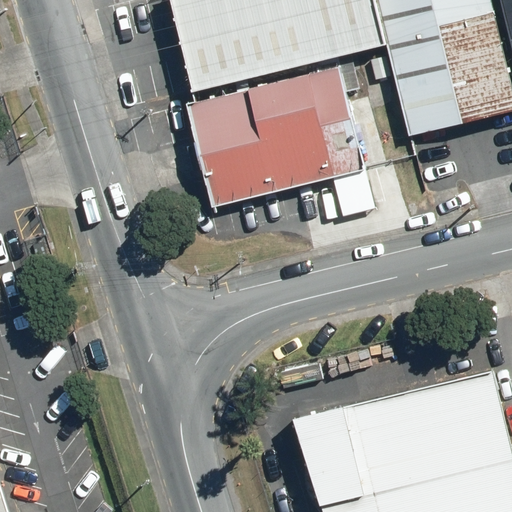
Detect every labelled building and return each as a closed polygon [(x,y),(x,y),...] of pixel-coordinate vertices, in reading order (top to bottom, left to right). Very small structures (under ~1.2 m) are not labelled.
[(393,46),(382,0),(177,0),(199,91),(393,46)] [(511,93),(490,0),(382,0),(393,46),(413,133),(511,109),(511,93)] [(511,0),(502,0),(511,40),(511,0)] [(343,66),(193,101),(218,204),(367,169),(343,66)] [(329,511),(511,511),(511,447),(490,369),(304,420),(329,511)]
